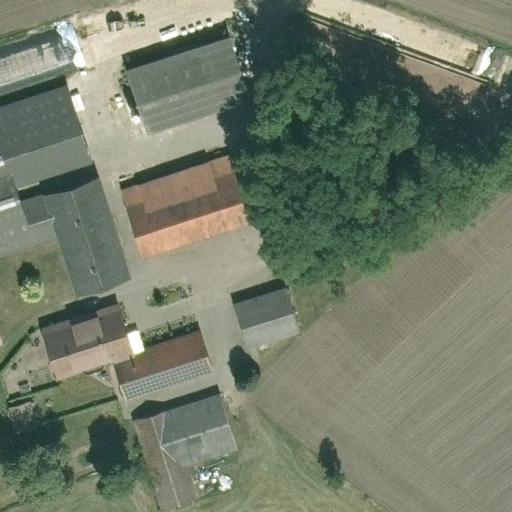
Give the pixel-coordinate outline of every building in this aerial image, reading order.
[(238,32),(134,67),(153,124),(257,89),(238,32)] [(97,156),(73,81),(0,103),(0,250),(43,237),(30,194),(25,179),(97,156)] [(236,152),(128,186),(147,248),(255,214),(236,152)] [(108,170),(53,187),(67,230),(85,288),(140,270),(108,170)] [(30,194),(43,237),(67,230),(53,187),(30,194)] [(293,285),(241,302),(254,342),(306,325),(293,285)] [(124,303),(48,327),(62,372),(121,353),(138,348),(124,303)] [(138,348),(121,353),(133,392),(219,365),(206,327),(138,348)] [(224,390),(140,417),(167,503),(204,492),(194,461),(242,446),(224,390)] [(34,397),(15,403),(23,426),(42,421),(34,397)]
